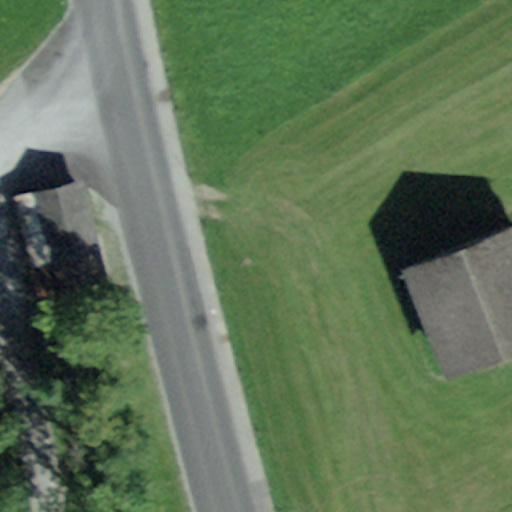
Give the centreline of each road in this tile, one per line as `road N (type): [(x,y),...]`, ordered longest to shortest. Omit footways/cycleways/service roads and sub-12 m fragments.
road 1 (tertiary): [(115,0),(233,511)]
road 2 (track): [(0,295),(44,511)]
road 3 (track): [(122,40),(0,158)]
